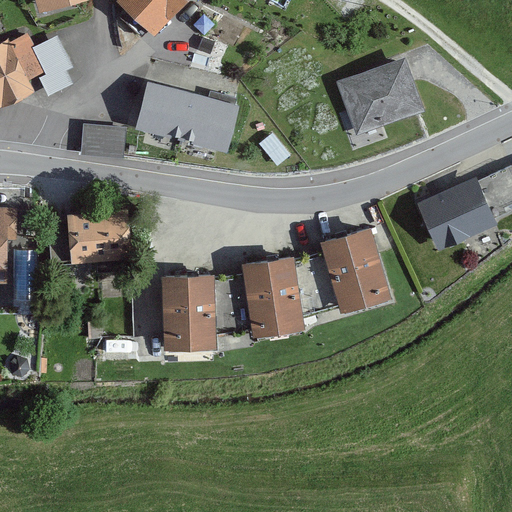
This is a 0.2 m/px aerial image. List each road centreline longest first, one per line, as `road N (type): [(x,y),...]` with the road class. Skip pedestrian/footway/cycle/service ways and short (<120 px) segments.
road 1 (residential): [(0,159),(251,197),(313,198),(358,188),(511,122)]
road 2 (unknown): [(7,159),(48,113),(196,0)]
road 3 (unknown): [(511,99),(386,0)]
